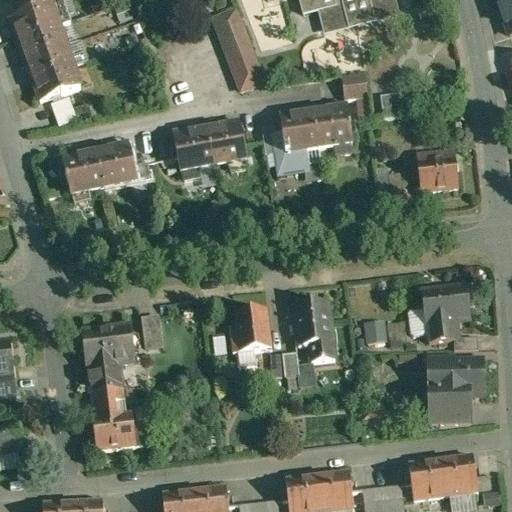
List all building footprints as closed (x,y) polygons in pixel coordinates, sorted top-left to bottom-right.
[(266,0),(268,4),(282,0),(288,0),(289,0),(290,0),(298,0),(303,18),(318,15),(323,39),(400,20),(394,0),(266,0)] [(511,0),(497,0),(510,43),(511,42),(511,0)] [(50,7),(31,14),(31,15),(10,22),(11,23),(12,23),(19,43),(58,29),(50,7)] [(264,85),(236,13),(213,22),(241,94),(264,85)] [(58,29),(19,43),(27,63),(65,49),(58,29)] [(65,49),(27,63),(34,83),(73,70),(65,49)] [(73,70),(34,83),(41,103),(40,104),(40,105),(61,98),(61,99),(81,92),(73,70)] [(365,77),(342,80),(345,104),(368,102),(365,77)] [(405,120),(402,96),(380,99),(383,123),(405,120)] [(345,110),(313,115),(318,153),(334,150),(335,160),(352,157),(351,148),(352,147),(349,135),(352,134),(348,107),(345,108),(345,110)] [(62,127),(79,123),(76,110),(59,115),(62,127)] [(280,118),(283,136),(276,137),(274,137),(277,157),(280,176),(309,172),(306,155),(318,153),(313,115),(282,120),(282,118),(280,118)] [(238,127),(207,132),(214,170),(228,167),(230,176),(247,173),(245,164),(246,164),(239,124),(238,125),(238,127)] [(275,131),(262,133),(265,158),(277,157),(274,137),(276,137),(275,131)] [(207,132),(175,138),(175,136),(174,136),(181,176),(182,175),(183,185),(201,182),(199,172),(214,170),(207,132)] [(126,147),(95,155),(103,192),(119,188),(119,191),(132,188),(132,186),(136,185),(136,184),(133,171),(128,144),(126,144),(126,147)] [(95,155),(64,162),(63,159),(61,160),(66,186),(68,186),(70,199),(73,199),(74,208),(91,204),(89,195),(103,192),(95,155)] [(454,156),(416,160),(420,196),(458,192),(454,156)] [(148,168),(133,171),(136,184),(151,181),(148,168)] [(388,178),(391,201),(403,199),(400,177),(388,178)] [(388,178),(377,180),(380,202),(391,201),(388,178)] [(472,290),(421,296),(423,314),(410,315),(407,318),(410,338),(414,340),(428,339),(428,348),(454,345),(454,342),(458,342),(456,327),(469,326),(468,309),(474,308),(472,290)] [(328,308),(293,312),(295,325),(292,325),(293,338),(296,337),(298,352),(309,351),(311,368),(334,366),(328,308)] [(267,314),(235,318),(236,332),(230,333),(233,359),(238,358),(240,370),(256,368),(254,356),(272,354),(267,314)] [(159,320),(142,322),(146,354),(163,352),(159,320)] [(384,327),(366,329),(368,347),(387,345),(384,327)] [(116,333),(82,337),(87,372),(88,372),(91,399),(123,396),(120,369),(134,367),(130,331),(124,332),(124,331),(116,332),(116,333)] [(477,355),(476,341),(458,342),(454,342),(454,345),(454,355),(477,355)] [(9,345),(0,345),(0,380),(13,379),(9,345)] [(297,357),(282,358),(284,380),(284,382),(299,380),(297,357)] [(282,358),(270,360),(272,381),(284,380),(282,358)] [(455,368),(429,368),(431,426),(462,425),(461,400),(483,399),(482,368),(467,368),(467,366),(455,366),(455,368)] [(15,382),(0,383),(0,401),(17,400),(15,382)] [(123,396),(91,399),(94,423),(116,420),(115,407),(124,406),(123,396)] [(394,423),(378,409),(364,424),(380,439),(394,423)] [(94,423),(93,423),(97,457),(135,452),(143,451),(147,446),(145,435),(141,431),(132,433),(131,418),(116,420),(94,423)] [(18,428),(0,430),(0,462),(22,459),(18,428)] [(471,462),(408,471),(413,506),(476,497),(471,462)] [(353,511),(349,478),(285,485),(288,511),(353,511)] [(403,511),(400,491),(363,495),(364,511),(403,511)] [(227,511),(226,492),(162,500),(163,511),(227,511)] [(500,495),(484,497),(486,511),(502,509),(500,495)]
